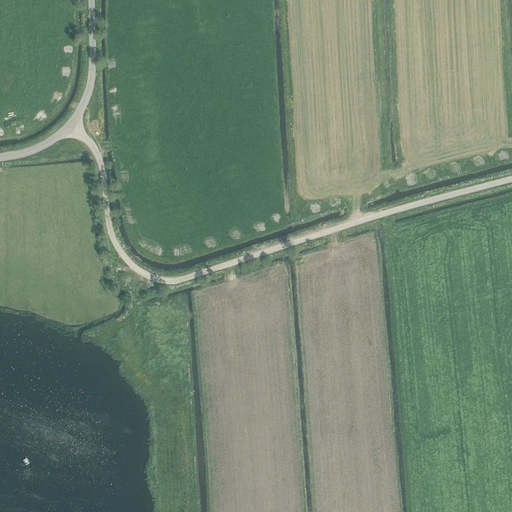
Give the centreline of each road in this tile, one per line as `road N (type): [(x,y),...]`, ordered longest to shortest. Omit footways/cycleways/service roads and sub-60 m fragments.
road 1 (unclassified): [(69,124),(100,161),(117,247),(144,274),(169,282),(511,179)]
road 2 (unclassified): [(69,124),(91,79),(91,0)]
